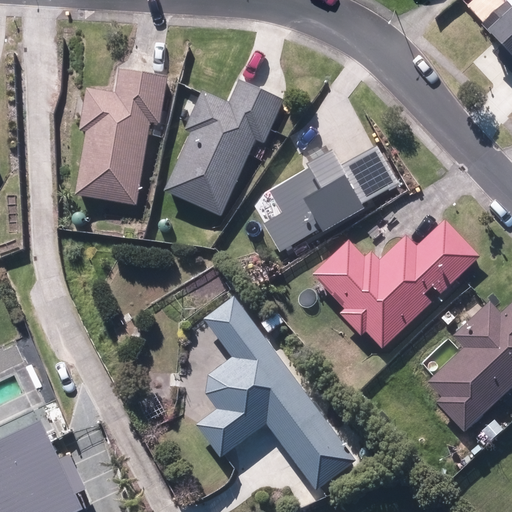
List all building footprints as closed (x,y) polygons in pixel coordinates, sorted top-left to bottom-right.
[(497,54),(511,69),(511,4),(509,2),(486,23),(507,45),(497,54)] [(91,127),(79,194),(139,205),(154,121),(161,122),(170,76),(123,68),(119,92),(93,88),(86,126),(91,127)] [(169,191),(223,215),(259,137),(266,140),(284,99),(244,81),(233,103),(208,91),(191,127),(197,130),(169,191)] [(256,205),(283,251),(326,226),(328,229),(367,207),(365,204),(401,183),(380,146),(345,165),(336,150),(313,163),(315,166),(262,196),(256,205)] [(366,333),(384,351),(431,305),(424,297),(433,289),(440,296),(479,258),(445,223),(418,249),(407,239),(381,263),(371,254),(365,259),(349,243),(313,278),(346,312),(340,317),(361,338),(366,333)] [(357,459),(238,296),(208,318),(236,356),(211,374),(209,392),(220,408),(200,423),(223,456),(270,422),(318,488),(357,459)] [(437,404),(464,434),(511,390),(511,306),(502,316),(491,304),(453,338),(464,351),(428,384),(442,399),(437,404)] [(92,511),(47,419),(0,441),(0,509),(1,511),(92,511)]
